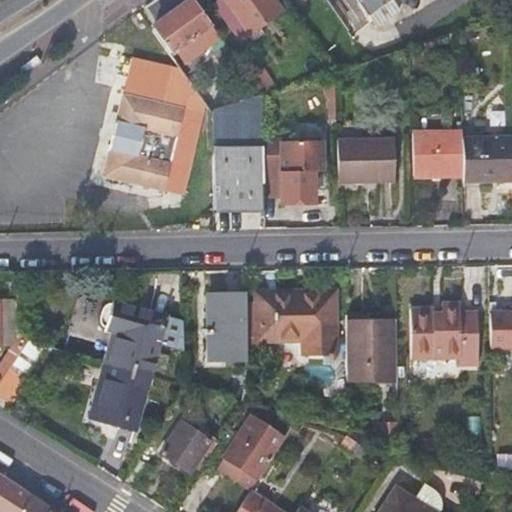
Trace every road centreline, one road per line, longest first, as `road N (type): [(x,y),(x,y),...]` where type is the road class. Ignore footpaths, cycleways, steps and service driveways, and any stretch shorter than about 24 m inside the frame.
road 1 (residential): [(511,249),(0,259)]
road 2 (tertiary): [(122,511),(0,433)]
